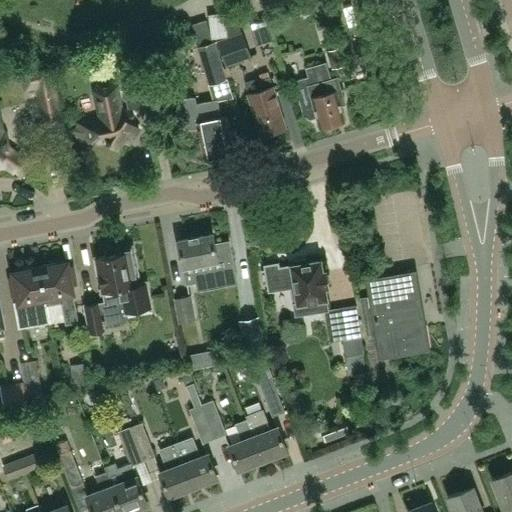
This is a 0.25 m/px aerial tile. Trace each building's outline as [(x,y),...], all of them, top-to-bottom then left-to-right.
[(212,37),(226,36),(223,14),(209,15),(212,37)] [(226,65),(250,56),(242,33),(217,41),(226,65)] [(209,84),(226,79),(215,42),(198,47),(209,84)] [(332,69),(345,65),(340,47),(327,51),(332,69)] [(310,118),(316,117),(319,128),(345,122),(340,105),(344,104),(337,77),(330,79),(326,62),(306,68),(308,77),(294,81),(303,115),(310,118)] [(260,135),(285,127),(273,86),(272,86),(269,77),(258,81),(261,90),(248,94),(260,135)] [(128,109),(145,106),(141,80),(123,83),(128,109)] [(100,85),(95,91),(101,119),(79,123),(80,128),(77,130),(83,140),(84,145),(106,141),(118,149),(123,140),(128,143),(138,128),(129,122),(133,116),(121,108),(119,111),(114,88),(109,83),(100,85)] [(41,99),(46,126),(61,123),(56,96),(41,99)] [(217,99),(197,103),(196,97),(193,97),(191,96),(189,97),(187,97),(184,98),(183,99),(181,100),(179,102),(178,104),(177,106),(176,108),(175,110),(175,112),(175,114),(175,117),(176,119),(177,121),(178,123),(180,124),(181,126),(183,127),(185,128),(188,129),(190,129),(192,129),(194,129),(196,128),(199,127),(205,158),(232,153),(228,135),(230,135),(227,116),(221,117),(217,99)] [(0,167),(6,166),(13,170),(22,157),(14,152),(11,134),(5,135),(5,133),(3,134),(0,117),(0,167)] [(48,138),(37,136),(35,148),(47,149),(48,138)] [(213,234),(178,241),(183,267),(184,267),(187,282),(197,280),(194,265),(199,264),(217,260),(222,284),(236,282),(228,241),(215,244),(213,234)] [(103,319),(102,315),(125,311),(126,313),(151,309),(147,283),(139,284),(132,247),(119,249),(116,253),(96,257),(102,292),(104,292),(106,301),(85,305),(91,334),(105,331),(104,325),(107,325),(105,319),(103,319)] [(328,306),(325,286),(329,285),(327,271),(322,272),(320,261),(306,263),(306,259),(294,261),(295,265),(279,267),(278,262),(264,265),(268,292),(291,288),(296,315),(328,310),(327,306),(328,306)] [(70,262),(57,264),(57,262),(40,266),(47,305),(62,302),(66,324),(78,322),(72,293),(73,293),(72,285),(76,284),(73,266),(71,267),(70,262)] [(17,317),(48,311),(47,305),(40,266),(23,269),(23,271),(10,273),(11,278),(9,278),(13,296),(17,295),(18,302),(14,303),(17,317)] [(346,297),(356,296),(353,270),(343,271),(346,297)] [(382,356),(428,348),(414,272),(368,280),(371,296),(361,298),(369,341),(379,340),(382,356)] [(175,299),(181,324),(196,321),(191,295),(175,299)] [(357,305),(325,311),(330,342),(348,339),(350,356),(364,354),(357,305)] [(257,315),(238,320),(244,347),(263,343),(257,315)] [(200,354),(188,356),(190,369),(203,366),(200,354)] [(272,417),(286,412),(265,356),(251,361),(272,417)] [(28,398),(43,394),(36,360),(21,363),(28,398)] [(70,373),(70,401),(85,400),(85,373),(70,373)] [(23,382),(7,386),(9,398),(3,399),(7,415),(28,410),(23,382)] [(107,399),(117,396),(114,387),(104,390),(107,399)] [(215,439),(201,404),(198,395),(192,398),(195,407),(189,409),(203,443),(215,439)] [(201,404),(215,439),(227,435),(213,400),(201,404)] [(248,421),(263,460),(287,451),(278,426),(270,430),(265,416),(259,419),(256,412),(246,416),(248,421)] [(237,425),(243,440),(229,445),(239,469),(263,460),(248,421),(237,425)] [(130,427),(143,462),(155,457),(142,422),(130,427)] [(118,431),(130,463),(132,462),(133,466),(143,462),(130,427),(129,423),(117,427),(119,431),(118,431)] [(80,511),(90,507),(85,494),(88,493),(67,440),(54,445),(80,511)] [(186,440),(176,443),(193,487),(217,478),(208,453),(200,457),(195,443),(188,446),(186,440)] [(193,487),(176,443),(167,447),(169,453),(163,456),(168,469),(159,472),(169,496),(193,487)] [(20,459),(26,473),(44,466),(38,452),(20,459)] [(9,480),(26,473),(20,459),(3,466),(9,480)] [(127,511),(148,504),(133,466),(132,462),(130,463),(118,468),(116,463),(105,467),(107,472),(122,511),(127,511)] [(511,511),(511,471),(491,480),(503,511),(511,511)] [(122,511),(107,472),(96,476),(101,490),(87,495),(93,511),(122,511)] [(482,511),(473,487),(447,496),(453,511),(482,511)] [(434,511),(431,503),(407,511),(434,511)]
